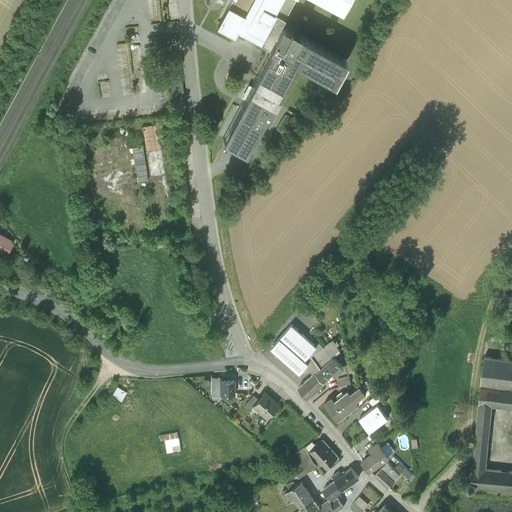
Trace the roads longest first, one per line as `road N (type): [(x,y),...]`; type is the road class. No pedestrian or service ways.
road 1 (unclassified): [(0,289),(63,311),(124,363),(158,370),(247,365),(268,374),(408,511)]
road 2 (track): [(113,355),(73,432),(83,511)]
